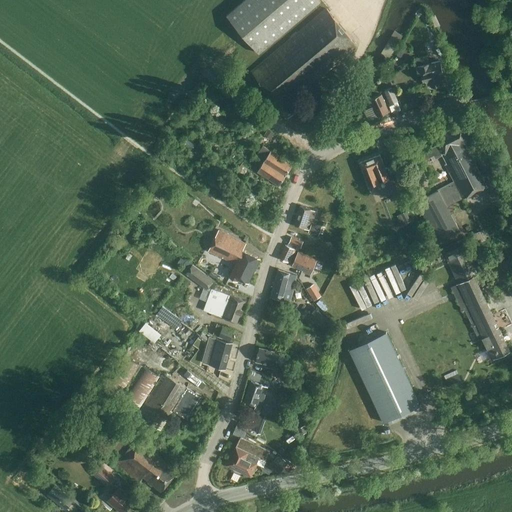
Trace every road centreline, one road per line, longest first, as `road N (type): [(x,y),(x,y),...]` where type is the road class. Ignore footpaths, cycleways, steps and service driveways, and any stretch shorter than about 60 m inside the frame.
road 1 (residential): [(204,505),(206,460),(231,403),(275,237),(313,157),(355,135),(470,102)]
road 2 (tertiary): [(204,505),(423,455),(511,424)]
